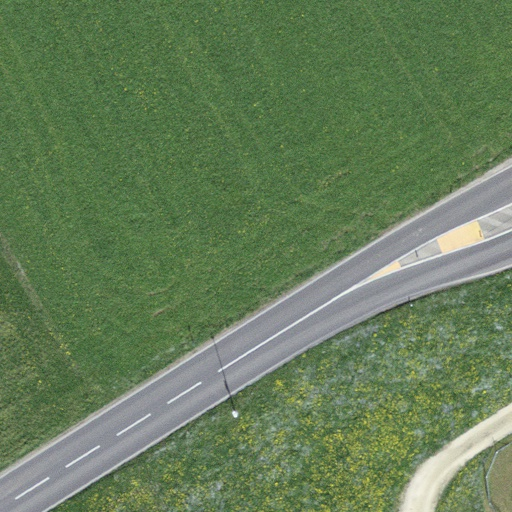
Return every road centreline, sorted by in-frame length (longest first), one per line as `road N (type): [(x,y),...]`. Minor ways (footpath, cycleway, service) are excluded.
road 1 (secondary): [(511,193),(3,511)]
road 2 (track): [(421,511),(453,458),(511,416)]
